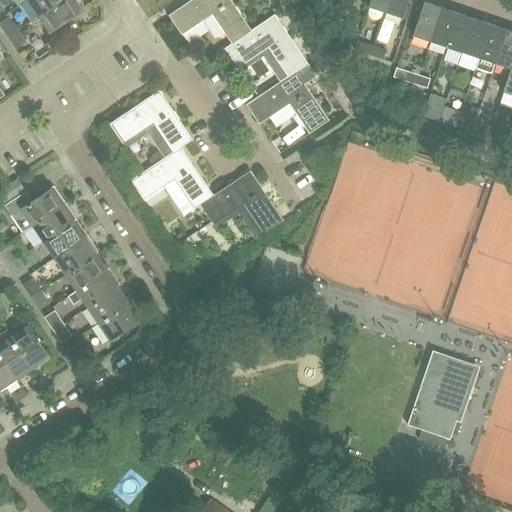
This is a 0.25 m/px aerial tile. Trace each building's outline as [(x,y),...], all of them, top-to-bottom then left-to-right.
[(28,0),(28,1),(39,17),(64,0),(28,0)] [(75,0),(64,0),(39,17),(49,33),(82,11),(75,0)] [(211,13),(230,42),(250,29),(229,0),(188,0),(168,14),(181,33),(211,13)] [(382,13),(384,14),(388,0),(369,0),(367,8),(368,8),(367,15),(369,18),(372,21),(376,21),(379,19),(382,13)] [(407,0),(388,0),(384,14),(401,19),(407,0)] [(440,7),(424,2),(412,37),(428,42),(440,7)] [(328,16),(345,22),(348,12),(331,7),(328,16)] [(444,48),(456,12),(440,7),(428,42),(444,48)] [(361,17),(348,12),(345,22),(357,26),(361,17)] [(456,12),(444,48),(461,54),(473,18),(456,12)] [(230,42),(224,47),(237,66),(267,46),(286,76),(294,72),(305,64),(272,14),(250,29),(230,42)] [(0,23),(0,24),(8,38),(18,31),(9,18),(0,23)] [(473,18),(461,54),(478,59),(490,24),(473,18)] [(491,74),(494,65),(506,29),(490,24),(478,59),(475,69),(491,74)] [(511,31),(506,29),(494,65),(510,70),(511,70),(511,68),(511,31)] [(8,38),(17,50),(26,44),(18,31),(8,38)] [(245,104),(259,124),(289,104),(308,134),(329,120),(303,85),(314,77),(305,64),(294,72),(286,76),(245,104)] [(417,74),(396,67),(393,77),(414,84),(417,74)] [(503,93),(511,95),(511,68),(511,70),(510,70),(503,93)] [(417,74),(414,84),(427,88),(430,78),(417,74)] [(191,139),(183,127),(158,90),(109,123),(122,142),(151,122),(171,151),(179,147),(191,139)] [(427,103),(423,116),(438,121),(443,108),(427,103)] [(443,106),(438,121),(454,127),(459,114),(459,112),(443,106)] [(459,114),(454,127),(469,132),(474,119),(459,114)] [(489,119),(477,115),(470,132),(483,136),(489,119)] [(503,145),(506,135),(495,131),(491,141),(503,145)] [(511,136),(506,135),(503,145),(511,148),(511,136)] [(199,204),(212,195),(179,147),(171,151),(130,179),(143,199),(163,185),(183,215),(199,204)] [(243,175),(212,195),(199,204),(212,223),(242,203),(259,226),(263,233),(283,220),(250,171),(243,175)] [(32,226),(63,206),(51,188),(32,201),(25,190),(4,205),(22,232),(32,226)] [(74,221),(63,206),(32,226),(43,242),(74,221)] [(43,242),(54,258),(85,237),(86,236),(82,231),(81,232),(74,221),(43,242)] [(96,254),(85,237),(54,258),(65,275),(96,254)] [(0,251),(9,265),(18,258),(10,245),(0,251)] [(65,275),(76,291),(107,270),(96,254),(65,275)] [(18,258),(9,265),(17,277),(26,270),(18,258)] [(118,286),(107,270),(76,291),(68,296),(74,304),(81,299),(87,306),(118,286)] [(21,284),(31,298),(40,291),(31,277),(21,284)] [(129,303),(118,286),(87,306),(98,323),(129,303)] [(40,291),(31,298),(38,309),(48,303),(40,291)] [(104,343),(140,319),(129,303),(98,323),(92,328),(102,342),(104,343)] [(43,317),(52,329),(62,323),(53,310),(43,317)] [(52,329),(60,342),(70,335),(62,323),(52,329)] [(12,336),(33,369),(38,365),(37,364),(48,356),(28,325),(12,336)] [(0,337),(3,342),(0,343),(0,354),(17,380),(33,369),(12,336),(7,329),(0,334),(0,337)] [(66,350),(75,363),(85,356),(76,343),(66,350)] [(17,380),(0,354),(0,389),(1,391),(17,380)] [(407,424),(415,427),(421,429),(439,436),(446,438),(453,420),(458,421),(476,366),(445,355),(441,369),(428,365),(407,424)] [(421,429),(418,440),(435,446),(439,436),(421,429)] [(274,488),(262,507),(269,511),(275,511),(286,496),(274,488)] [(224,511),(210,502),(203,511),(224,511)]
